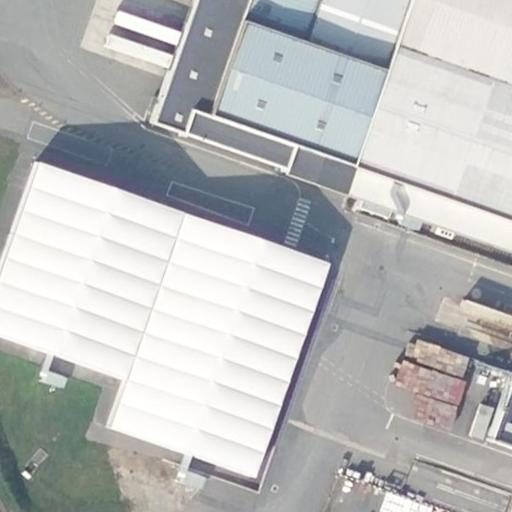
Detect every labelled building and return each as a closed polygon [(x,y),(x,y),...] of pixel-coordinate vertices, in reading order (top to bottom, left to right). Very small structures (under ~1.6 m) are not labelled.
[(511,0),(247,0),(207,116),(312,153),(303,177),(511,249),(511,0)] [(326,262),(33,161),(0,256),(0,335),(121,378),(104,427),(251,478),(326,262)] [(449,430),(472,357),(415,340),(408,360),(400,358),(392,386),(414,392),(406,417),(449,430)] [(50,358),(46,383),(66,386),(70,361),(50,358)] [(511,378),(490,443),(511,450),(511,378)] [(484,440),(492,407),(476,403),(468,437),(484,440)]
